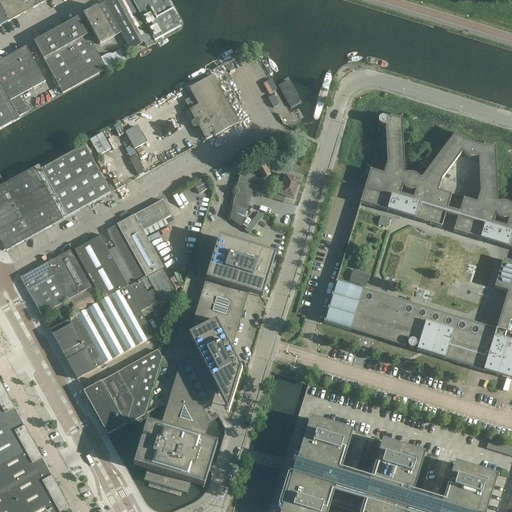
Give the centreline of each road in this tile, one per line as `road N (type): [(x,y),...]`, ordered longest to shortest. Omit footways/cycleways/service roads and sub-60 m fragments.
road 1 (unclassified): [(204,511),(223,481),(349,84),(377,79),(511,120)]
road 2 (unclassified): [(0,276),(271,127),(238,68)]
road 3 (tertiary): [(131,511),(0,276)]
road 4 (tertiary): [(0,298),(118,511)]
road 5 (residential): [(0,363),(82,511)]
